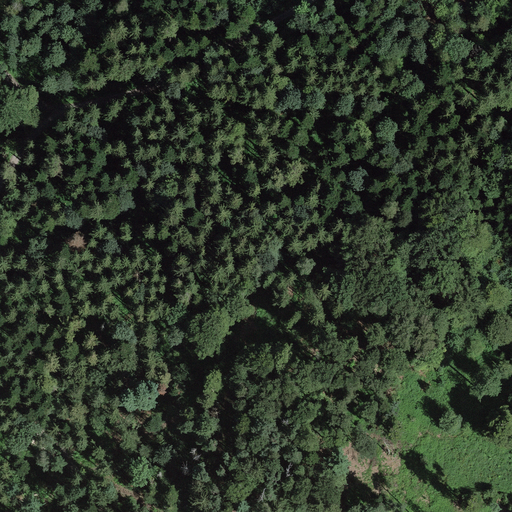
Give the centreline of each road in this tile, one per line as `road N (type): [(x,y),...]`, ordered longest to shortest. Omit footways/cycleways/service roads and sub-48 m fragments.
road 1 (track): [(302,0),(131,95),(70,114),(34,104),(0,74)]
road 2 (track): [(0,222),(34,152),(70,114)]
